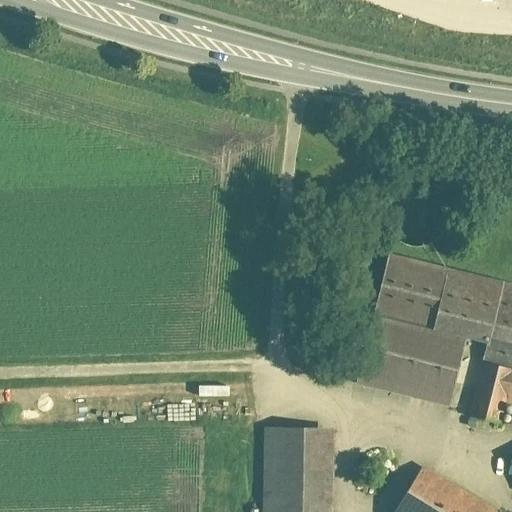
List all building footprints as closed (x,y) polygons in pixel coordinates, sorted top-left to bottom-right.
[(405,248),(420,251),(440,242),(448,228),(449,210),(440,196),(423,187),(407,188),(394,197),(386,213),(388,230),(395,242),(405,248)] [(511,287),(392,262),(379,321),(511,349),(511,287)] [(392,326),(374,396),(446,414),(464,344),(392,326)] [(511,366),(503,364),(487,361),(473,419),(503,426),(507,408),(511,409),(511,366)] [(264,435),(266,511),(336,511),(334,433),(264,435)] [(499,511),(431,468),(402,511),(499,511)]
